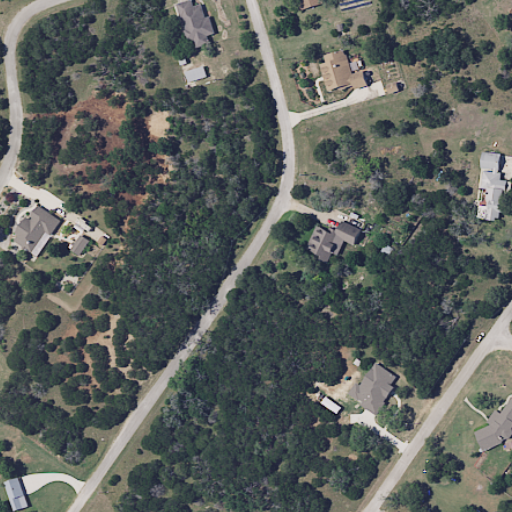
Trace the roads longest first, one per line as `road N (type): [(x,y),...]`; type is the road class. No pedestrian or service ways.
road 1 (residential): [(255,0),(292,126),(290,188),(271,228),(73,511)]
road 2 (residential): [(373,511),(496,333)]
road 3 (residential): [(49,0),(19,30),(22,128),(0,188)]
